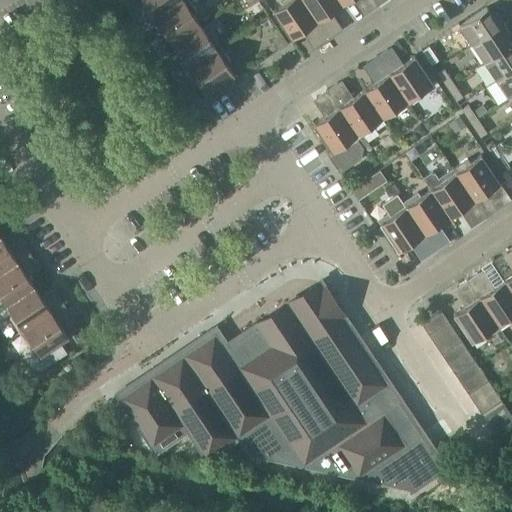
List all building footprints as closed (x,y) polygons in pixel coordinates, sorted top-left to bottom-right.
[(151,20),(180,0),(143,0),(148,7),(144,10),(151,20)] [(172,43),(200,24),(193,14),(197,11),(189,0),(180,0),(151,20),(159,31),(163,28),(172,43)] [(317,46),(327,39),(301,0),(280,0),(283,3),(272,11),(290,38),(305,28),(317,46)] [(340,5),(337,0),(301,0),(327,39),(339,31),(327,14),(340,5)] [(337,0),(340,5),(347,0),(358,0),(367,12),(377,5),(373,0),(337,0)] [(471,43),(503,22),(496,13),(492,16),(486,7),(459,25),(471,43)] [(484,62),(511,44),(506,36),(510,33),(503,22),(471,43),(484,62)] [(185,70),(220,46),(210,31),(206,34),(200,24),(172,43),(182,57),(178,59),(185,70)] [(288,43),(281,33),(272,39),(279,49),(288,43)] [(496,80),(511,68),(511,45),(511,44),(484,62),(496,80)] [(220,46),(185,70),(192,81),(196,78),(207,93),(234,75),(226,64),(230,61),(220,46)] [(429,46),(423,50),(422,50),(432,64),(438,60),(429,46)] [(376,56),(410,104),(424,94),(422,90),(433,83),(414,56),(399,66),(387,48),(376,56)] [(410,104),(376,56),(366,63),(377,80),(364,90),(382,117),(392,110),(395,114),(410,104)] [(508,97),(511,93),(511,68),(496,80),(508,97)] [(446,87),(452,83),(443,69),(437,73),(446,87)] [(382,117),(364,90),(349,99),(338,82),(327,89),(359,138),(374,128),(372,124),(382,117)] [(452,83),(446,87),(456,101),(462,97),(452,83)] [(359,138),(327,89),(316,96),(328,114),(312,124),(331,151),(327,154),(334,165),(339,161),(344,168),(359,158),(360,144),(357,140),(359,138)] [(470,122),(476,118),(467,105),(461,109),(470,122)] [(466,123),(460,114),(449,122),(455,130),(466,123)] [(426,118),(422,120),(427,128),(435,123),(432,119),(426,118)] [(476,118),(470,122),(480,137),(486,133),(476,118)] [(425,129),(420,122),(416,125),(415,130),(418,134),(425,129)] [(495,158),(501,154),(492,140),(485,145),(495,158)] [(501,154),(495,158),(504,172),(511,168),(501,154)] [(467,158),(452,168),(455,172),(485,217),(496,210),(484,192),(499,182),(481,155),(470,162),(467,158)] [(430,173),(423,178),(430,189),(448,216),(463,207),(474,224),(485,217),(455,172),(452,168),(437,178),(434,174),(430,173)] [(361,180),(351,186),(358,197),(368,191),(361,180)] [(448,216),(430,189),(419,196),(416,191),(402,201),(405,205),(435,250),(446,243),(434,226),(448,216)] [(435,250),(405,205),(402,201),(397,193),(382,203),(390,215),(379,223),(398,250),(413,240),(424,258),(425,257),(435,250)] [(0,272),(29,252),(22,241),(10,250),(0,236),(0,235),(0,272)] [(511,261),(511,274),(503,280),(511,292),(511,249),(506,253),(511,261)] [(29,252),(0,272),(0,294),(7,304),(34,286),(24,272),(37,263),(29,252)] [(478,272),(466,280),(499,329),(511,319),(511,292),(503,280),(490,289),(478,272)] [(499,329),(466,280),(456,286),(468,304),(453,314),(471,341),(482,334),(485,338),(499,329)] [(423,434),(390,384),(321,283),(288,306),(299,322),(237,364),(215,331),(208,335),(117,396),(152,447),(184,426),(206,459),(254,427),(276,460),(357,478),(423,434)] [(34,286),(7,304),(13,314),(9,317),(19,332),(63,302),(56,291),(43,300),(34,286)] [(58,322),(70,313),(63,302),(19,332),(22,336),(29,346),(26,348),(24,356),(32,368),(41,370),(66,352),(59,342),(68,337),(58,322)] [(428,333),(447,319),(441,310),(421,323),(428,333)] [(435,343),(455,330),(447,319),(428,333),(435,343)] [(441,353),(461,340),(455,330),(435,343),(441,353)] [(448,363),(468,350),(461,340),(441,353),(448,363)] [(455,373),(474,360),(468,350),(448,363),(455,373)] [(474,360),(455,373),(461,383),(481,369),(474,360)] [(481,369),(461,383),(468,393),(487,379),(481,369)] [(487,379),(468,393),(474,402),(494,389),(487,379)] [(481,412),(501,399),(494,389),(474,402),(481,412)] [(487,422),(507,409),(501,399),(481,412),(487,422)] [(511,415),(507,409),(487,422),(495,433),(511,421),(511,415)] [(105,414),(98,418),(96,419),(101,427),(110,422),(105,414)]
